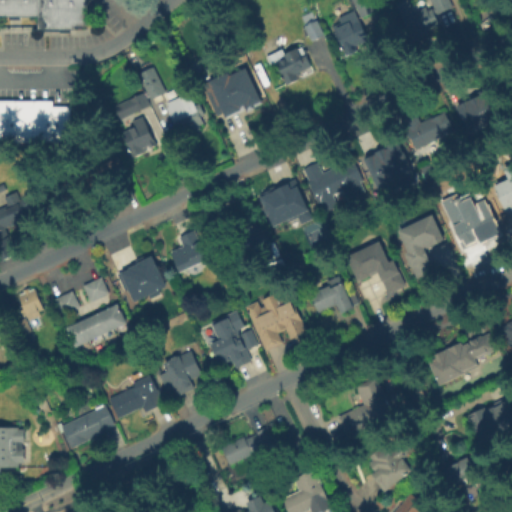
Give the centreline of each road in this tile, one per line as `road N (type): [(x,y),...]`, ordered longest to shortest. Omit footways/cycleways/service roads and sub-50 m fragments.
road 1 (tertiary): [(511,269),(0,511)]
road 2 (residential): [(511,37),(0,277)]
road 3 (residential): [(284,377),(348,511)]
